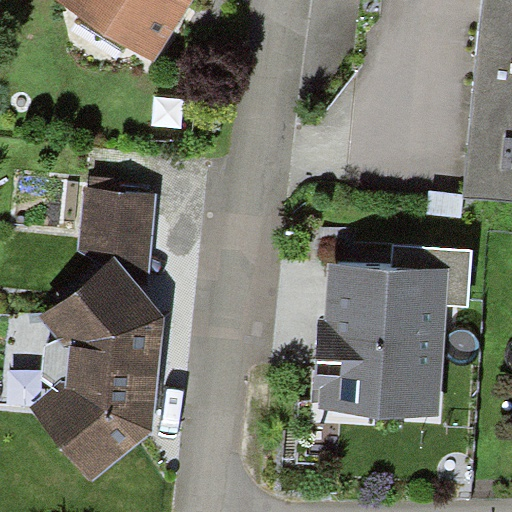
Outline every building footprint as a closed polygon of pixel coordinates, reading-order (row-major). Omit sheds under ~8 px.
[(73,0),(154,50),(180,9),(185,0),(73,0)] [(511,0),(481,0),(463,182),(511,185),(511,0)] [(87,180),(82,270),(115,243),(148,282),(156,186),(87,180)] [(393,252),(332,248),(322,397),(439,405),(447,295),(469,296),(472,237),(394,233),(393,252)] [(82,270),(40,304),(69,335),(66,370),(31,398),(94,470),(152,418),(167,305),(148,282),(115,243),(82,270)]
